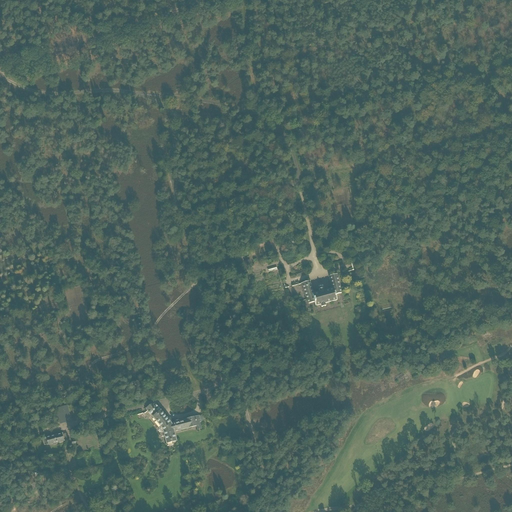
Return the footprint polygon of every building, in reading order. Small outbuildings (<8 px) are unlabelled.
[(273,239),(275,247),(282,245),(281,238),(273,239)] [(329,276),(332,288),(332,289),(324,291),(323,288),(319,289),(319,292),(314,293),(310,281),(301,283),(306,300),(307,300),(309,304),(314,302),(315,306),(321,305),(322,307),(326,306),(325,303),(337,300),(336,295),(342,293),(337,274),(338,274),(329,276)] [(176,431),(174,422),(170,423),(166,417),(155,404),(150,405),(146,409),(149,412),(161,427),(161,428),(160,429),(161,429),(161,430),(161,431),(162,431),(162,432),(163,432),(164,432),(168,446),(173,444),(173,442),(176,441),(174,432),(176,431)] [(60,422),(60,423),(71,420),(70,419),(67,406),(56,409),(60,422)] [(176,431),(196,426),(196,423),(199,422),(201,422),(200,420),(204,419),(203,415),(199,416),(174,422),(176,431)] [(64,440),(63,439),(62,434),(46,438),(46,439),(43,440),(44,445),(47,444),(48,445),(64,440)] [(76,470),(73,454),(67,455),(71,471),(76,470)]
